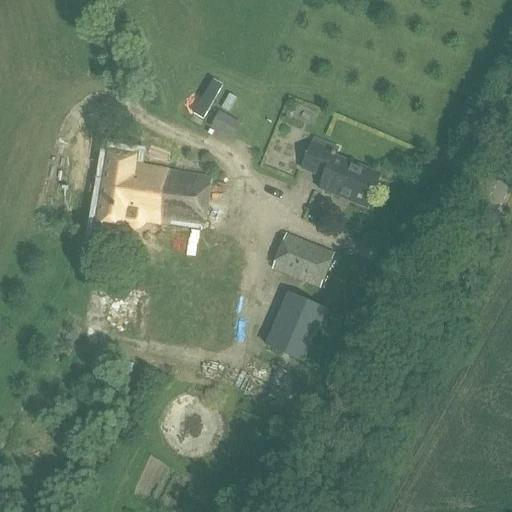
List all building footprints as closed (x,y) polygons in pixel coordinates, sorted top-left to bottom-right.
[(211,127),(233,139),(242,123),(220,111),(211,127)] [(321,188),(368,207),(381,175),(334,156),(334,155),(312,146),(303,168),(325,177),(321,188)] [(149,333),(231,345),(245,252),(204,246),(208,219),(209,219),(214,186),(136,174),(139,155),(109,151),(98,223),(129,229),(136,230),(142,227),(146,223),(170,227),(168,241),(163,240),(149,333)] [(273,269),(321,289),(335,252),(287,233),(273,269)] [(267,346),(307,363),(329,309),(289,292),(267,346)]
